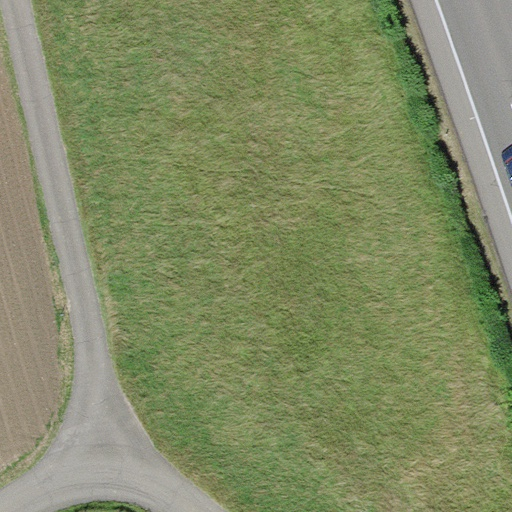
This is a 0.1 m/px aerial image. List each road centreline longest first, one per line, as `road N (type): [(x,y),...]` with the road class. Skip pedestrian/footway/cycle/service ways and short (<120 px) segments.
road 1 (unclassified): [(119,467),(22,0)]
road 2 (motorway): [(469,0),(511,119)]
